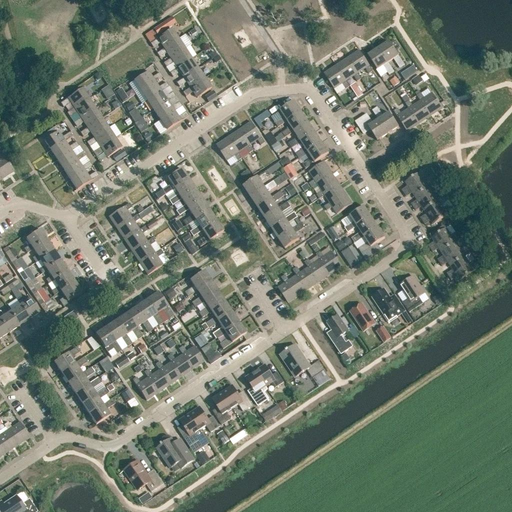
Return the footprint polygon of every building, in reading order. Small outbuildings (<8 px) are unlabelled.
[(153,30),(157,36),(167,30),(163,24),(153,30)] [(164,49),(178,40),(172,30),(150,44),(153,49),(160,44),(164,49)] [(171,59),(185,50),(178,40),(164,49),(157,54),(159,58),(167,53),(170,59),(171,59)] [(387,63),(388,63),(393,60),(399,69),(404,65),(389,42),(378,49),(387,63)] [(394,72),(388,63),(387,63),(378,49),(367,56),(377,70),(383,67),(389,76),(394,72)] [(177,69),(191,60),(185,50),(171,59),(170,59),(163,64),(166,68),(173,63),(177,69)] [(357,74),(365,69),(368,75),(372,72),(369,67),(369,66),(359,51),(347,59),(357,74)] [(214,52),(208,56),(211,60),(212,60),(217,57),(214,52)] [(361,80),(357,74),(347,59),(335,67),(346,82),(353,77),(357,82),(361,80)] [(184,79),(198,69),(191,60),(177,69),(170,74),(172,78),(180,73),(183,79),(184,79)] [(413,66),(408,70),(412,77),(418,73),(413,66)] [(349,87),(346,82),(335,67),(323,75),(334,90),(342,84),(345,90),(349,87)] [(190,89),(204,79),(198,69),(184,79),(183,79),(176,84),(179,88),(186,83),(190,88),(190,89)] [(155,82),(162,78),(159,73),(152,78),(148,72),(134,82),(140,92),(155,82)] [(419,76),(412,80),(416,86),(423,82),(419,76)] [(396,78),(390,82),(394,87),(400,83),(396,78)] [(190,89),(190,88),(183,93),(186,98),(193,93),(197,99),(211,89),(204,79),(190,89)] [(158,88),(155,82),(140,92),(147,102),(161,92),(169,87),(166,83),(158,88)] [(108,87),(101,92),(107,100),(114,96),(108,87)] [(359,89),(354,93),(357,98),(362,95),(359,89)] [(74,109),(89,100),(82,90),(60,104),(63,108),(70,103),(74,109)] [(165,98),(161,92),(147,102),(153,111),(168,102),(175,97),(172,93),(165,98)] [(208,103),(217,98),(213,92),(205,98),(208,103)] [(128,99),(124,94),(118,98),(122,103),(128,99)] [(420,102),(430,117),(442,109),(432,94),(424,99),(421,94),(416,96),(420,102)] [(81,119),(95,109),(89,100),(74,109),(67,114),(70,118),(77,113),(81,119)] [(118,101),(111,105),(114,110),(121,106),(118,101)] [(409,109),(419,124),(430,117),(420,102),(412,107),(409,101),(405,104),(408,110),(409,109)] [(171,108),(168,102),(153,111),(160,121),(174,112),(182,107),(179,103),(171,108)] [(287,122),(301,112),(294,102),(280,111),(284,117),(274,123),(277,128),(287,122)] [(125,107),(129,113),(136,108),(132,103),(125,107)] [(378,120),(388,134),(398,127),(389,113),(383,117),(377,108),(372,111),(378,120)] [(87,129),(102,119),(95,109),(81,119),(73,124),(76,128),(83,123),(87,129)] [(393,112),(407,132),(419,124),(409,109),(408,110),(401,114),(397,109),(393,112)] [(135,110),(128,114),(131,119),(138,115),(135,110)] [(178,118),(174,112),(160,121),(167,131),(188,117),(185,113),(178,118)] [(294,132),(308,123),(301,112),(287,122),(290,127),(281,134),(284,138),(294,132)] [(261,124),(268,119),(265,114),(254,121),(260,130),(263,128),(261,124)] [(378,120),(372,124),(366,115),(362,118),(363,120),(356,124),(363,135),(370,130),(377,141),(388,134),(378,120)] [(94,139),(108,129),(102,119),(87,129),(80,133),(83,138),(90,133),(94,138),(94,139)] [(135,126),(140,133),(147,128),(142,121),(135,126)] [(249,146),(257,141),(260,146),(265,143),(251,123),(239,131),(249,146)] [(301,142),(315,133),(308,123),(294,132),(297,138),(288,144),(291,149),(301,143),(301,142)] [(100,148),(115,139),(108,129),(94,139),(94,138),(86,143),(89,148),(97,143),(100,148)] [(249,146),(239,131),(228,138),(238,153),(245,148),(249,154),(253,151),(249,146)] [(65,142),(72,137),(69,133),(62,138),(58,132),(44,141),(50,151),(65,142)] [(307,153),(322,143),(315,133),(301,142),(301,143),(304,148),(295,154),(298,159),(308,153),(307,153)] [(144,138),(147,143),(153,139),(150,134),(144,138)] [(241,159),(238,153),(228,138),(216,146),(226,161),(234,156),(237,162),(241,159)] [(100,148),(93,153),(96,157),(103,153),(107,159),(121,149),(115,139),(100,148)] [(69,148),(65,142),(50,151),(57,161),(71,152),(79,147),(76,143),(69,148)] [(307,153),(308,153),(311,159),(302,165),(305,170),(329,154),(322,143),(307,153)] [(277,144),(271,147),(275,152),(280,149),(277,144)] [(116,162),(126,156),(123,151),(112,157),(116,162)] [(75,158),(71,152),(57,161),(64,171),(78,162),(85,157),(82,153),(75,158)] [(0,159),(0,177),(2,180),(14,172),(4,157),(0,159)] [(286,159),(280,163),(284,168),(289,165),(286,159)] [(82,167),(78,162),(64,171),(70,181),(84,171),(85,172),(92,167),(89,163),(82,167)] [(333,177),(324,162),(309,173),(314,180),(308,184),(311,188),(317,185),(318,187),(333,177)] [(298,175),(291,164),(283,169),(290,180),(298,175)] [(437,165),(431,169),(434,174),(441,170),(437,165)] [(174,190),(188,180),(181,170),(167,179),(170,185),(161,191),(165,196),(174,190)] [(88,177),(85,172),(84,171),(70,181),(77,191),(98,177),(96,172),(88,177)] [(264,188),(260,183),(270,176),(266,171),(243,187),(250,198),(264,188)] [(249,172),(242,177),(245,181),(252,177),(249,172)] [(420,173),(405,183),(408,187),(410,190),(424,180),(420,173)] [(285,174),(279,178),(283,183),(289,179),(285,174)] [(327,201),(343,191),(333,177),(318,187),(322,192),(316,196),(319,200),(324,196),(327,201)] [(181,200),(195,191),(188,180),(174,190),(177,195),(168,201),(172,206),(181,200)] [(424,180),(410,190),(412,194),(414,197),(429,187),(424,180)] [(271,199),(271,198),(267,193),(277,187),(273,182),(264,188),(250,198),(257,208),(271,199)] [(292,185),(287,189),(292,196),(297,193),(292,185)] [(429,187),(414,197),(417,201),(419,204),(434,195),(429,187)] [(161,191),(155,195),(158,200),(165,196),(161,191)] [(188,210),(202,201),(195,191),(181,200),(184,206),(175,212),(179,217),(188,211),(188,210)] [(343,191),(327,201),(329,204),(324,207),(327,211),(332,208),(337,215),(352,205),(343,191)] [(278,209),(274,203),(284,197),(280,192),(271,198),(271,199),(257,208),(264,218),(278,209)] [(434,195),(419,204),(421,208),(424,211),(438,202),(434,195)] [(194,221),(209,211),(202,201),(188,210),(188,211),(191,216),(182,222),(186,227),(195,221),(194,221)] [(438,202),(424,211),(426,215),(428,218),(443,208),(438,202)] [(285,219),(281,214),(291,208),(287,203),(278,209),(264,218),(271,229),(285,219)] [(131,219),(126,212),(132,208),(129,204),(108,218),(116,230),(131,219)] [(306,206),(300,211),(305,218),(311,214),(306,206)] [(143,211),(146,216),(152,212),(149,207),(143,211)] [(357,227),(371,217),(364,207),(350,216),(353,222),(344,228),(347,233),(357,227)] [(443,208),(428,218),(431,222),(433,225),(448,216),(443,208)] [(201,231),(216,222),(209,211),(194,221),(195,221),(198,226),(189,232),(192,237),(201,231)] [(297,218),(294,213),(285,219),(271,229),(278,239),(292,230),(288,224),(297,218)] [(139,231),(134,223),(139,220),(136,215),(131,219),(116,230),(124,241),(139,231)] [(363,237),(378,228),(371,217),(357,227),(360,233),(351,239),(354,244),(364,238),(363,237)] [(146,226),(149,231),(157,225),(155,221),(146,226)] [(181,229),(177,222),(172,226),(176,233),(181,229)] [(201,231),(205,237),(196,243),(199,248),(223,232),(216,222),(201,231)] [(292,230),(278,239),(285,250),(299,240),(295,235),(304,228),(301,223),(292,230)] [(147,243),(146,242),(141,235),(147,231),(144,227),(139,231),(124,241),(132,253),(147,243)] [(363,237),(364,238),(367,243),(358,249),(366,261),(381,251),(377,244),(385,239),(378,228),(363,237)] [(446,229),(431,238),(434,242),(436,246),(451,236),(446,229)] [(33,250),(33,251),(47,241),(40,231),(26,240),(30,246),(24,250),(27,254),(33,250)] [(335,233),(330,236),(334,242),(339,238),(335,233)] [(187,234),(181,238),(184,242),(190,238),(187,234)] [(451,236),(436,246),(438,249),(441,253),(455,243),(451,236)] [(154,254),(149,247),(155,243),(152,239),(146,242),(147,243),(132,253),(139,264),(154,254)] [(36,264),(40,261),(54,252),(47,241),(33,251),(37,256),(33,259),(36,264)] [(340,242),(336,245),(340,251),(344,248),(340,242)] [(455,243),(441,253),(443,256),(445,260),(460,250),(455,243)] [(178,245),(174,248),(178,255),(183,252),(178,245)] [(193,246),(188,250),(191,255),(196,252),(193,246)] [(154,254),(139,264),(147,276),(162,266),(157,258),(162,255),(159,250),(154,254)] [(460,250),(445,260),(448,263),(450,267),(465,257),(460,250)] [(10,261),(14,259),(9,251),(5,254),(10,261)] [(47,271),(61,262),(54,252),(40,261),(44,267),(39,270),(42,275),(47,271)] [(318,261),(328,277),(342,267),(331,252),(324,257),(320,252),(316,255),(319,260),(318,261)] [(465,257),(450,267),(452,270),(455,274),(469,264),(465,257)] [(347,262),(350,268),(357,263),(353,258),(347,262)] [(328,277),(318,261),(312,265),(308,260),(304,263),(308,268),(304,270),(315,286),(328,277)] [(17,272),(21,269),(16,262),(12,264),(17,272)] [(54,282),(68,272),(61,262),(47,271),(51,277),(45,281),(48,285),(54,282)] [(469,264),(455,274),(457,277),(462,285),(468,280),(466,277),(474,271),(469,264)] [(315,286),(304,270),(300,273),(297,268),(293,271),(296,276),(291,279),(301,295),(315,286)] [(24,282),(28,279),(23,272),(19,275),(24,282)] [(61,292),(75,283),(68,272),(54,282),(58,288),(51,292),(54,296),(60,292),(61,292)] [(197,292),(211,282),(204,272),(189,281),(193,287),(184,293),(188,298),(197,292)] [(6,284),(13,279),(10,275),(3,280),(6,284)] [(301,295),(291,279),(289,281),(285,275),(281,278),(285,284),(277,288),(288,304),(301,295)] [(425,294),(413,277),(412,278),(410,278),(409,277),(407,278),(407,280),(407,281),(400,286),(408,299),(402,303),(409,313),(423,304),(419,298),(425,294)] [(13,290),(20,285),(18,280),(10,285),(13,290)] [(31,293),(35,290),(30,282),(26,285),(31,293)] [(204,302),(218,293),(211,282),(197,292),(200,297),(191,303),(195,308),(204,302)] [(68,303),(82,294),(75,283),(61,292),(68,303)] [(0,292),(3,297),(10,291),(7,287),(0,292)] [(169,290),(165,293),(169,300),(174,297),(169,290)] [(405,312),(398,302),(395,296),(390,299),(384,290),(372,298),(384,316),(383,316),(388,324),(397,318),(397,317),(405,312)] [(41,300),(37,293),(33,296),(37,303),(41,300)] [(157,314),(162,311),(168,320),(173,317),(158,293),(147,300),(157,314)] [(211,312),(225,303),(218,293),(204,302),(207,308),(198,314),(202,319),(211,313),(211,312)] [(440,294),(432,299),(438,307),(445,302),(440,294)] [(20,306),(29,320),(40,313),(31,299),(25,303),(21,297),(17,300),(20,306)] [(163,323),(157,314),(147,300),(137,307),(146,321),(152,318),(158,327),(163,323)] [(49,311),(44,303),(40,306),(44,313),(49,311)] [(218,323),(232,313),(225,303),(211,312),(211,313),(214,318),(205,324),(209,329),(218,323)] [(363,333),(375,325),(362,305),(350,313),(363,333)] [(19,327),(29,320),(20,306),(9,313),(19,327)] [(153,330),(146,321),(137,307),(126,314),(136,328),(142,325),(148,334),(153,330)] [(19,327),(9,313),(4,317),(0,311),(0,321),(8,334),(19,327)] [(68,325),(78,319),(78,318),(73,312),(63,318),(68,325)] [(224,333),(238,324),(232,313),(218,323),(221,328),(212,335),(215,340),(225,333),(224,333)] [(142,337),(136,328),(126,314),(116,321),(126,335),(131,332),(137,341),(142,337)] [(408,324),(412,322),(407,315),(404,318),(408,324)] [(335,336),(330,339),(340,354),(351,347),(348,342),(345,344),(341,337),(348,332),(338,317),(327,324),(335,336)] [(0,339),(8,334),(0,321),(0,339)] [(132,344),(126,335),(116,321),(106,328),(115,342),(121,339),(127,348),(132,344)] [(178,324),(171,328),(174,332),(181,328),(178,324)] [(224,333),(225,333),(228,339),(219,345),(222,350),(246,334),(238,324),(224,333)] [(122,351),(115,342),(106,328),(95,335),(105,349),(110,346),(117,355),(122,351)] [(384,344),(391,339),(383,328),(376,332),(384,344)] [(165,332),(158,337),(161,341),(168,336),(165,332)] [(202,333),(193,338),(196,344),(205,339),(202,333)] [(143,345),(137,349),(141,354),(146,350),(143,345)] [(310,367),(295,345),(280,356),(296,378),(307,370),(313,379),(325,371),(319,362),(310,367)] [(158,346),(152,350),(157,357),(163,353),(158,346)] [(207,346),(201,350),(207,360),(214,356),(207,346)] [(182,347),(178,350),(180,352),(182,355),(192,370),(204,362),(194,347),(186,352),(182,347)] [(75,364),(71,359),(80,352),(77,348),(54,363),(61,374),(75,364)] [(346,354),(341,357),(345,363),(350,359),(346,354)] [(182,355),(174,360),(171,355),(167,358),(170,363),(171,363),(181,378),(192,370),(182,355)] [(118,369),(129,362),(126,356),(115,364),(118,369)] [(82,375),(82,374),(78,369),(87,363),(84,358),(75,364),(61,374),(68,384),(82,375)] [(106,358),(98,364),(105,374),(113,368),(106,358)] [(159,363),(155,365),(159,371),(169,386),(181,378),(171,363),(170,363),(167,358),(159,363)] [(255,372),(265,387),(270,383),(275,389),(283,383),(277,373),(272,376),(265,365),(255,372)] [(89,385),(85,379),(94,373),(91,368),(82,374),(82,375),(68,384),(75,395),(89,385)] [(148,370),(144,373),(147,379),(147,378),(158,394),(169,386),(159,371),(151,376),(148,370)] [(262,389),(265,387),(255,372),(246,378),(253,389),(248,393),(257,407),(269,399),(262,389)] [(147,378),(147,379),(140,383),(136,378),(132,381),(136,386),(146,401),(158,394),(147,378)] [(96,395),(95,395),(92,390),(101,384),(98,379),(89,385),(75,395),(82,405),(96,395)] [(222,393),(233,409),(238,406),(243,412),(252,406),(245,396),(240,399),(232,387),(222,393)] [(103,406),(102,406),(99,400),(108,394),(105,389),(95,395),(96,395),(82,405),(89,415),(103,406)] [(127,391),(121,395),(126,403),(132,399),(127,391)] [(227,413),(233,409),(222,393),(212,400),(220,412),(215,416),(222,426),(231,420),(227,413)] [(103,406),(89,415),(96,426),(110,416),(106,411),(115,404),(112,399),(102,406),(103,406)] [(283,403),(278,406),(282,411),(287,408),(283,403)] [(270,417),(271,419),(271,420),(274,418),(282,412),(277,406),(267,413),(262,417),(264,421),(270,417)] [(189,415),(200,431),(206,427),(211,434),(220,427),(213,417),(208,421),(199,408),(189,415)] [(194,435),(200,431),(189,415),(179,421),(188,434),(183,438),(190,448),(199,442),(194,435)] [(16,448),(30,439),(19,423),(11,429),(8,423),(4,426),(7,431),(6,432),(16,448)] [(245,430),(239,434),(242,439),(248,435),(245,430)] [(16,448),(6,432),(0,436),(0,452),(3,457),(16,448)] [(223,432),(217,436),(220,440),(226,437),(223,432)] [(194,461),(186,449),(180,440),(174,444),(172,440),(173,440),(171,438),(170,437),(168,436),(166,437),(164,437),(163,439),(162,440),(162,442),(162,444),(160,445),(161,446),(157,449),(171,469),(177,465),(181,470),(188,465),(194,461)] [(196,458),(202,466),(210,461),(204,452),(196,458)] [(152,493),(164,485),(157,475),(150,479),(138,462),(124,471),(137,491),(147,485),(152,493)] [(148,494),(144,497),(148,502),(152,499),(148,494)] [(36,511),(29,500),(21,505),(16,497),(3,505),(1,502),(0,502),(0,511),(36,511)]
